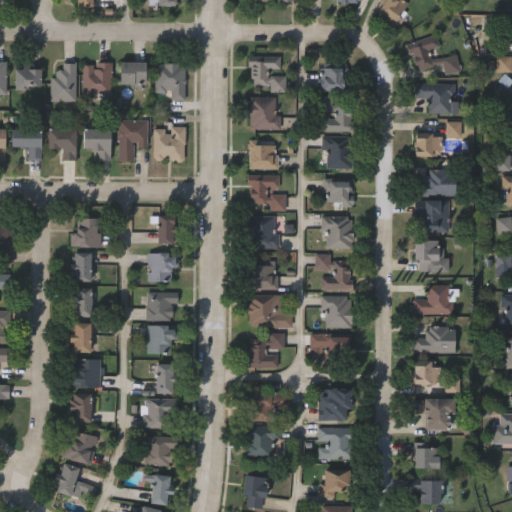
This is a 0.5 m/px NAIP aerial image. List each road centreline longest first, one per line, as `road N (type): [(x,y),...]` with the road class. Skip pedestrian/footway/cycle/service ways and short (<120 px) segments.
road 1 (residential): [(0,34),(352,39),(373,51),(387,74),(385,511)]
road 2 (tertiary): [(202,511),(212,378),(214,0)]
road 3 (residential): [(44,190),(42,400),(37,444),(20,480),(25,511)]
road 4 (residential): [(0,190),(213,193)]
